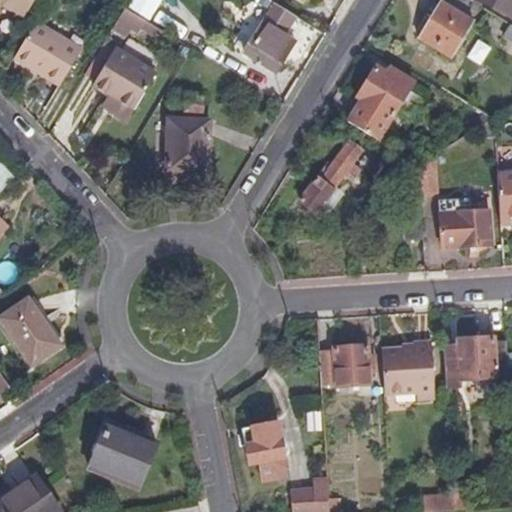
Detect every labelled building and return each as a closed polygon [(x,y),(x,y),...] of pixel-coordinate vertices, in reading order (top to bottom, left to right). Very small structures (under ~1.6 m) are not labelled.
[(2,0),(3,3),(25,16),(35,0),(2,0)] [(298,14),(274,0),(270,0),(243,46),(276,66),(298,30),(290,26),(298,14)] [(473,20),(440,0),(437,0),(418,33),(451,54),(473,20)] [(511,0),(478,0),(506,14),(511,2),(511,0)] [(148,17),(126,4),(115,23),(127,31),(131,25),(139,29),(144,23),(148,17)] [(161,24),(148,17),(144,23),(157,29),(161,24)] [(38,21),(18,55),(62,82),(83,48),(38,21)] [(475,38),(464,56),(479,65),(490,47),(475,38)] [(104,40),(85,72),(96,78),(115,46),(104,40)] [(115,46),(96,78),(94,83),(111,93),(133,106),(155,71),(115,46)] [(361,96),(347,118),(378,138),(413,80),(379,59),(358,93),(361,96)] [(211,66),(182,71),(184,91),(214,85),(211,66)] [(222,89),(182,96),(190,147),(231,139),(222,89)] [(133,106),(111,93),(103,104),(126,118),(133,106)] [(361,147),(345,137),(325,169),(318,166),(297,200),(321,214),(323,211),(337,188),(361,147)] [(432,152),(417,161),(419,185),(419,188),(434,188),(432,152)] [(0,189),(16,174),(2,161),(0,164),(0,189)] [(511,174),(498,175),(501,215),(511,214),(511,174)] [(404,209),(420,208),(419,188),(419,185),(406,186),(407,193),(403,194),(404,209)] [(344,193),(337,188),(323,211),(331,216),(344,193)] [(489,208),(470,208),(469,196),(439,198),(442,244),(492,243),(489,208)] [(405,238),(422,237),(420,208),(404,209),(405,238)] [(27,300),(1,321),(34,364),(61,344),(27,300)] [(474,337),(443,339),(444,345),(474,344),(474,337)] [(496,371),(509,371),(507,342),(494,344),(494,338),(474,337),(474,344),(444,345),(446,387),(461,387),(461,378),(496,376),(496,371)] [(413,346),(381,347),(384,392),(416,391),(416,397),(434,396),(431,339),(413,340),(413,346)] [(338,348),(322,350),(324,376),(338,376),(339,385),(361,384),(361,392),(373,391),(370,343),(338,345),(338,348)] [(0,390),(11,384),(0,368),(0,390)] [(159,436),(107,418),(91,461),(142,480),(159,436)] [(273,422),(237,426),(240,462),(250,462),(252,481),(270,479),(277,470),(273,422)] [(36,472),(0,497),(0,511),(54,511),(62,507),(36,472)] [(289,489),(290,511),(328,511),(327,487),(326,478),(312,479),(312,487),(289,489)] [(327,487),(328,511),(345,511),(345,503),(337,504),(336,487),(327,487)] [(452,493),(453,508),(470,507),(469,489),(452,490),(452,493)] [(422,510),(453,508),(452,493),(422,495),(422,510)]
